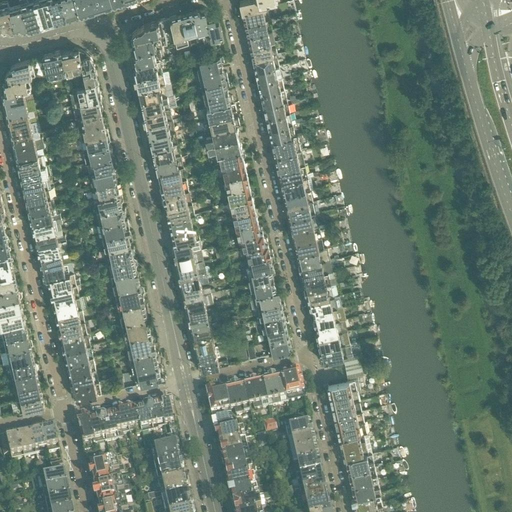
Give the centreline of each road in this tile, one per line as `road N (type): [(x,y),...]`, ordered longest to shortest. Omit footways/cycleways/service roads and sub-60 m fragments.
road 1 (residential): [(185,383),(108,46),(96,31)]
road 2 (residential): [(308,356),(226,1)]
road 3 (residential): [(0,122),(62,413)]
road 4 (primary): [(458,40),(511,213)]
road 5 (residential): [(308,356),(344,511)]
road 6 (residential): [(215,511),(185,383)]
road 7 (residential): [(62,413),(185,383)]
road 8 (residential): [(185,383),(308,356)]
